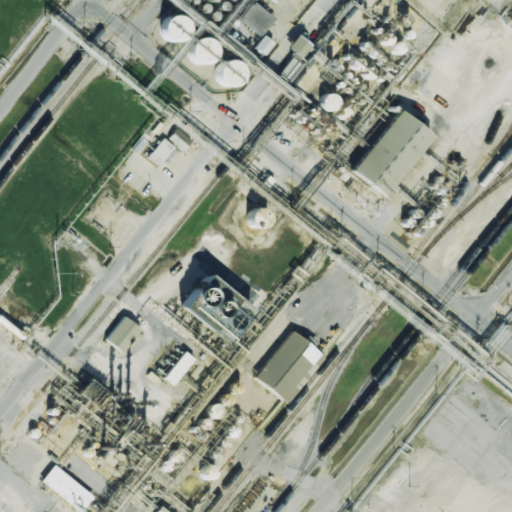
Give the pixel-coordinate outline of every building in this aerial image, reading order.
[(260,36),(273,19),(264,12),(273,0),(254,0),(239,21),(260,36)] [(167,38),(172,35),(175,31),(177,26),(176,21),(173,17),(168,14),(163,13),(158,15),(154,18),(152,23),(151,28),(153,33),(157,37),(162,38),(167,38)] [(309,44),(294,34),(285,48),(300,58),(309,44)] [(262,55),(272,43),(262,35),(252,47),(262,55)] [(195,62),(200,60),(203,56),(204,50),(203,45),(200,41),(196,38),(191,37),(186,39),(182,42),(179,47),(179,52),(181,57),(185,61),(190,63),(195,62)] [(390,54),(401,53),(400,42),(389,44),(390,54)] [(223,84),(228,82),(231,78),(232,73),(232,67),(229,63),(224,60),(219,60),(214,61),(210,64),(208,69),(207,74),(209,79),(213,83),(218,85),(223,84)] [(316,96),(314,100),(315,105),(318,109),(323,109),(328,107),(330,103),(329,98),(326,94),(321,93),(316,96)] [(379,193),(344,164),(392,106),(427,134),(379,193)] [(158,164),(173,148),(162,138),(148,155),(158,164)] [(266,229),(266,209),(246,209),(247,229),(266,229)] [(184,303),(231,334),(245,312),(240,309),(236,316),(208,298),(217,285),(202,276),(184,303)] [(139,329),(122,316),(104,340),(120,353),(139,329)] [(247,375),(284,330),(317,357),(280,402),(247,375)] [(162,379),(173,386),(192,358),(181,351),(162,379)] [(98,412),(109,399),(87,379),(75,392),(98,412)] [(79,511),(92,497),(52,465),(39,481),(77,511),(79,511)] [(201,466),(202,480),(214,479),(213,465),(201,466)]
